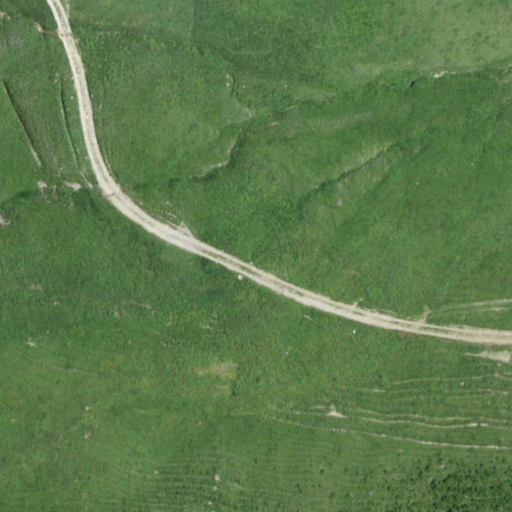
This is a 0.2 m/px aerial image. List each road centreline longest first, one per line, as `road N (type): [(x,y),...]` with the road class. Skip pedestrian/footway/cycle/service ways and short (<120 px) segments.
road 1 (track): [(54,0),(101,173),(138,216),(344,309),(439,331),(511,337)]
road 2 (track): [(393,323),(511,299)]
